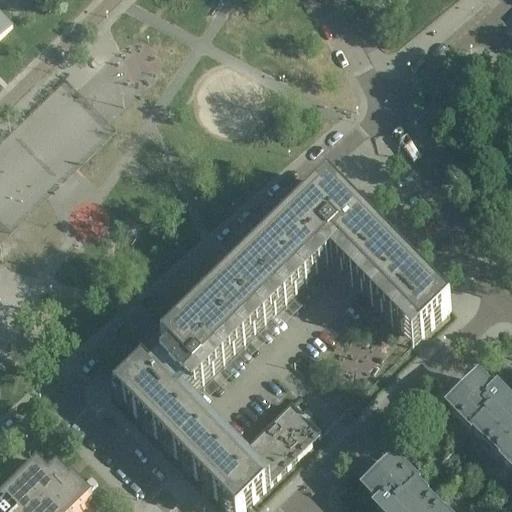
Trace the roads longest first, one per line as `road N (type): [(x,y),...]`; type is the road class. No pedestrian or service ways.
road 1 (residential): [(387,110),(62,396)]
road 2 (residential): [(313,486),(498,303)]
road 3 (residential): [(387,110),(498,303)]
road 4 (residential): [(177,511),(62,396)]
road 5 (residential): [(387,110),(321,0)]
road 6 (residential): [(479,30),(387,110)]
